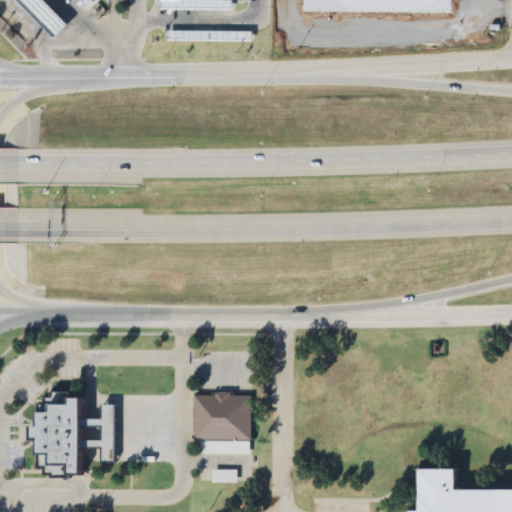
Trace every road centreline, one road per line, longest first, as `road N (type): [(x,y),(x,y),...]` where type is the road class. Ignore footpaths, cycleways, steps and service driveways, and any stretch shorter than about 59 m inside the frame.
road 1 (secondary): [(511,60),(318,73),(0,77)]
road 2 (motorway): [(511,153),(20,164)]
road 3 (motorway): [(20,229),(511,221)]
road 4 (secondary): [(94,79),(0,110),(16,298),(56,318)]
road 5 (secondary): [(0,318),(320,319)]
road 6 (motorway): [(320,319),(511,281)]
road 7 (motorway): [(511,94),(318,73)]
road 8 (secondary): [(320,319),(511,310)]
